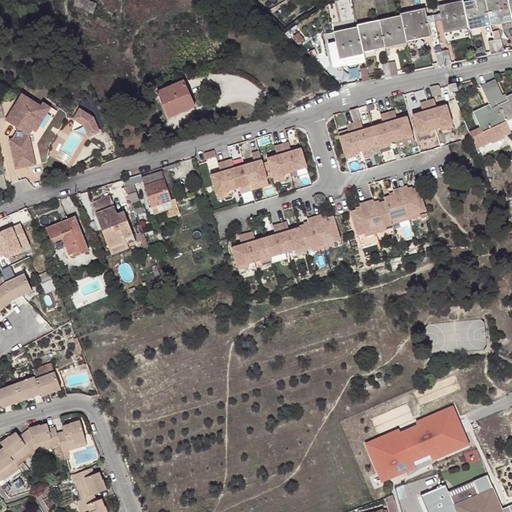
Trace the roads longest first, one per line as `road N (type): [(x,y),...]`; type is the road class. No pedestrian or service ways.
road 1 (residential): [(309,112),(0,206)]
road 2 (residential): [(511,61),(309,112)]
road 3 (residential): [(0,423),(63,404),(94,410),(134,511)]
